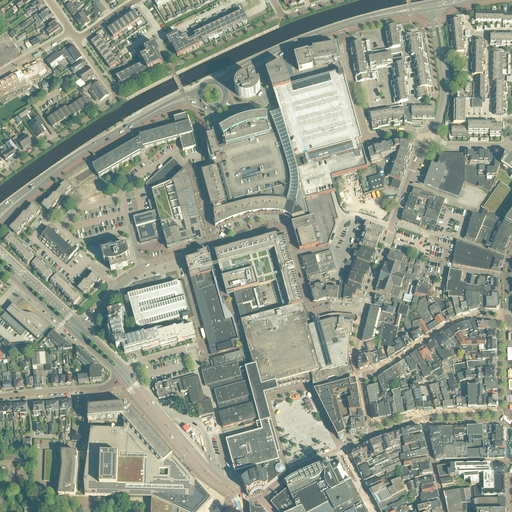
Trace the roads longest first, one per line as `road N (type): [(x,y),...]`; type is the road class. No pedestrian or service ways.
road 1 (residential): [(392,227),(361,309),(313,310),(306,302),(295,256),(333,246)]
road 2 (residential): [(116,288),(86,260),(72,273),(32,238),(49,219),(78,245),(130,230)]
road 3 (residential): [(143,268),(179,259),(203,343),(126,373)]
road 4 (secondary): [(244,511),(236,490),(212,474),(126,373)]
road 5 (secondary): [(120,378),(205,477),(232,496),(238,511)]
road 6 (residential): [(428,140),(393,131),(366,136),(345,43)]
road 7 (secondary): [(27,192),(158,110)]
road 8 (residential): [(116,98),(0,179)]
road 9 (residential): [(130,230),(124,189),(169,155),(197,171)]
road 10 (residential): [(0,398),(99,389),(120,378)]
